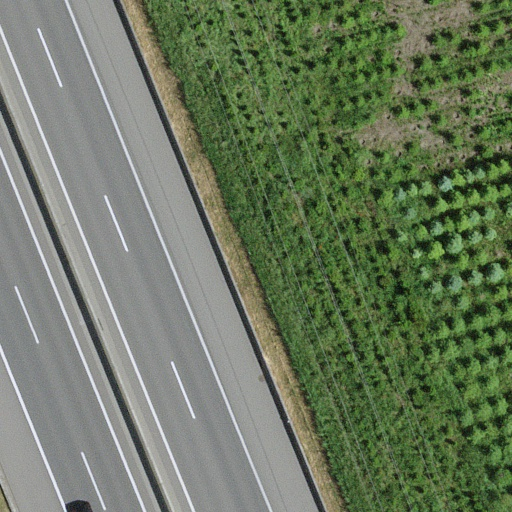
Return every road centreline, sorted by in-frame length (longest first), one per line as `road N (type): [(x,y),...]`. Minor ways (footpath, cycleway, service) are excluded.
road 1 (motorway): [(234,511),(29,0)]
road 2 (motorway): [(0,242),(108,511)]
